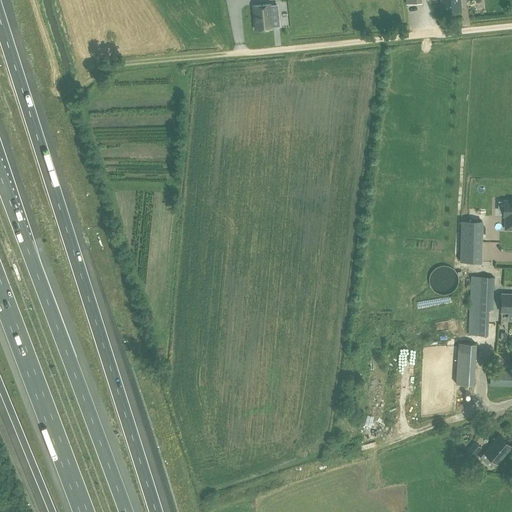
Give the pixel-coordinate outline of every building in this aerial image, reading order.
[(441,0),(443,13),(462,11),(460,0),(441,0)] [(256,29),(274,27),(271,5),(253,6),(256,29)] [(511,199),(501,199),(501,217),(503,217),(503,230),(511,229),(511,199)] [(448,266),(446,266),(443,266),(441,266),(439,267),(436,268),(434,269),(433,271),(431,273),(430,275),(430,277),(429,280),(430,282),(430,284),(431,287),(432,289),(434,291),(436,292),(438,293),(440,294),(442,295),(445,295),(447,294),(450,294),(452,292),(454,291),(455,289),(457,287),(458,285),(458,283),(459,280),(459,278),(458,276),(457,273),(456,271),(454,270),(452,268),(450,267),(448,266)] [(470,276),(469,308),(470,308),(469,334),(488,335),(489,309),(493,309),(494,277),(470,276)] [(511,292),(499,293),(499,312),(501,313),(511,312),(511,292)] [(511,370),(492,369),(490,385),(511,385),(511,370)] [(484,452),(484,453),(480,458),(491,467),(493,465),(495,467),(498,464),(511,446),(498,435),(484,452)] [(469,461),(472,458),(480,448),(474,443),(463,456),(469,461)]
